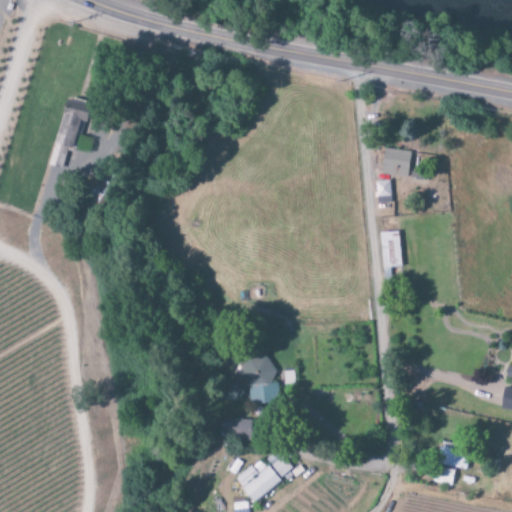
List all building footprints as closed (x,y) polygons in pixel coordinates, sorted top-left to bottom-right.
[(74,151),(84,114),(62,109),(53,145),(74,151)] [(410,153),(384,149),(380,174),(406,178),(410,153)] [(106,189),(89,178),(81,192),(98,202),(106,189)] [(391,204),(389,181),(375,182),(376,204),(391,204)] [(378,233),(380,269),(400,269),(398,232),(378,233)] [(276,373),(262,353),(236,370),(250,391),(276,373)] [(254,421),(229,420),(228,440),(253,441),(254,421)] [(470,451),(441,444),(436,464),(465,471),(470,451)] [(292,469),(281,457),(269,467),(280,479),(292,469)] [(252,504),(279,483),(267,467),(263,469),(258,462),(234,480),(252,504)] [(432,483),(451,487),(454,472),(435,468),(432,483)]
